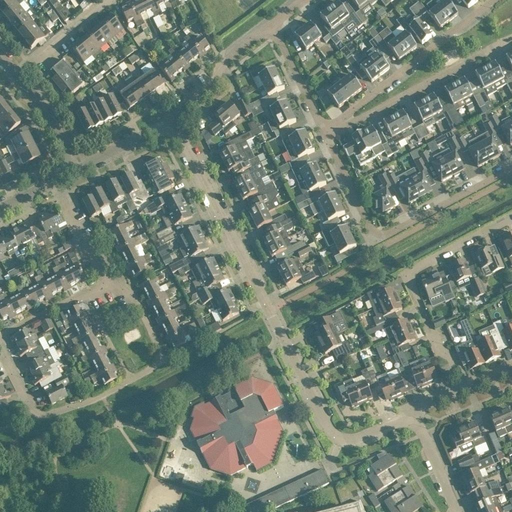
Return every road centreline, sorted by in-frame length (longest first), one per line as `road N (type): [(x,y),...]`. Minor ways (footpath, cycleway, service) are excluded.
road 1 (unclassified): [(413,422),(351,440),(329,430),(170,130)]
road 2 (residential): [(511,170),(375,240),(324,135)]
road 3 (residential): [(468,387),(454,354),(436,347),(408,274),(511,220)]
road 4 (residential): [(324,135),(492,0)]
road 5 (residential): [(511,38),(324,135)]
road 6 (residential): [(132,379),(84,404),(35,414),(0,352)]
road 7 (residential): [(170,130),(226,74),(222,62),(272,24)]
road 8 (residential): [(132,379),(162,363),(159,350),(120,276),(104,285)]
road 9 (residential): [(324,135),(272,24)]
road 10 (residential): [(16,77),(111,0)]
